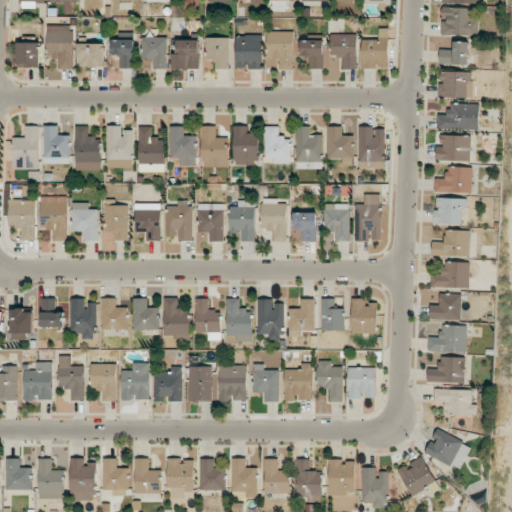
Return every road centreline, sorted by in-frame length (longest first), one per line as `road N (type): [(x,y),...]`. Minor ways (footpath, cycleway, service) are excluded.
road 1 (residential): [(0,430),(377,432),(395,424),(412,0)]
road 2 (residential): [(0,98),(409,98)]
road 3 (residential): [(0,265),(404,272)]
